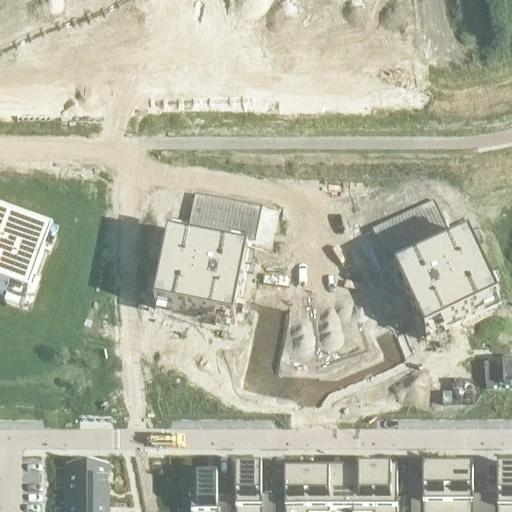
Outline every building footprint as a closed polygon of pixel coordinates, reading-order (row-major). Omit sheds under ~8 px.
[(13,5),(13,30),(26,31),(26,56),(48,56),(48,16),(26,16),(26,5),(13,5)] [(48,16),(48,56),(71,56),(71,31),(84,31),(84,5),(71,5),(71,16),(48,16)] [(90,5),(90,31),(102,30),(102,60),(128,60),(128,15),(102,15),(102,5),(90,5)] [(255,223),(258,209),(195,197),(192,210),(190,218),(188,232),(251,245),(254,231),(255,223)] [(449,237),(443,224),(439,217),(434,204),(375,231),(381,244),(385,252),(391,264),(449,237)] [(0,298),(24,307),(48,243),(0,225),(0,298)] [(169,242),(155,311),(210,322),(235,327),(249,258),(169,242)] [(453,266),(379,301),(409,365),(483,330),(453,266)] [(236,467),(235,511),(274,511),(274,498),(262,498),(262,472),(249,472),(249,467),(236,467)] [(329,472),(328,511),(353,511),(354,467),(339,467),(339,472),(329,472)] [(353,511),(375,511),(376,472),(366,472),(366,467),(354,467),(353,511)] [(411,498),(410,511),(448,511),(448,467),(423,467),(423,498),(411,498)] [(448,467),(448,511),(485,511),(485,498),(473,498),(473,472),(460,472),(460,467),(448,467)] [(485,498),(485,511),(511,511),(511,467),(511,472),(498,472),(498,498),(485,498)] [(66,503),(109,503),(109,468),(66,468),(66,503)] [(285,472),(285,511),(307,511),(307,477),(298,477),(298,472),(285,472)] [(307,477),(307,511),(328,511),(329,472),(317,472),(317,477),(307,477)] [(397,511),(398,472),(376,472),(375,511),(397,511)] [(218,478),(187,478),(188,494),(191,494),(191,511),(229,511),(230,499),(218,499),(218,478)] [(109,511),(109,503),(66,503),(65,511),(109,511)]
